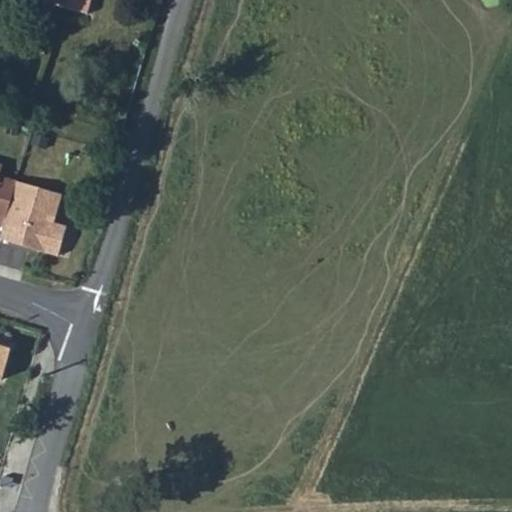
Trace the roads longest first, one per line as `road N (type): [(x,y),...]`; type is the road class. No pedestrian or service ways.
road 1 (residential): [(189,0),(84,330)]
road 2 (residential): [(84,330),(30,511)]
